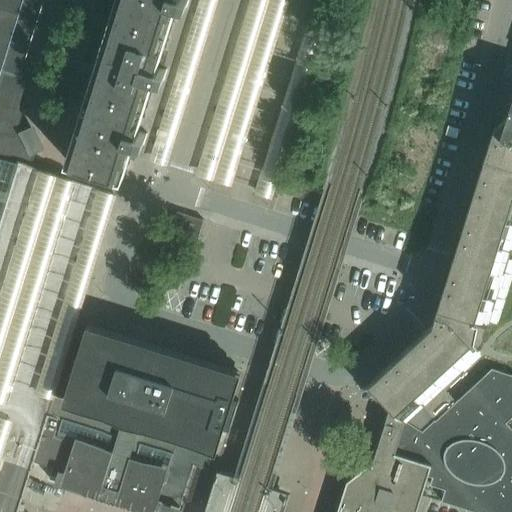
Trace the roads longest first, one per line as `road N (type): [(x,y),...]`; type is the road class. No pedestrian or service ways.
road 1 (residential): [(350,372),(324,371),(136,308),(171,189)]
road 2 (residential): [(435,273),(507,0)]
road 3 (residential): [(435,273),(171,189)]
road 4 (residential): [(171,189),(231,0)]
road 5 (residential): [(350,372),(373,363),(421,319),(435,273)]
